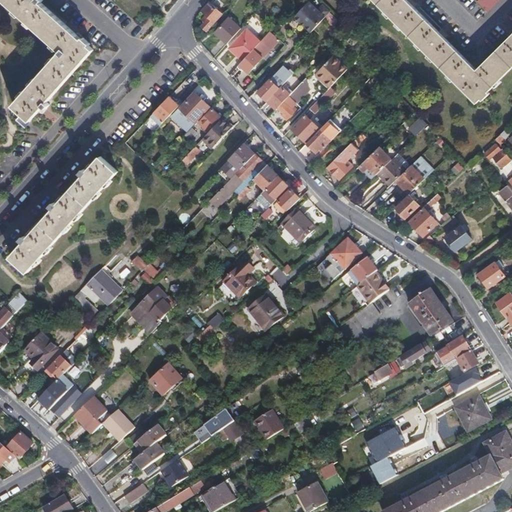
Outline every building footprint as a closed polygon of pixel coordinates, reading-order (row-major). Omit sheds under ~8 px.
[(0,0),(58,52),(9,106),(18,114),(11,121),(20,129),(39,107),(42,110),(46,106),(43,103),(90,51),(86,47),(88,44),(81,37),(78,40),(37,4),(41,1),(39,0),(38,0),(36,3),(33,0),(0,0)] [(374,0),(476,101),(511,65),(511,28),(506,34),(509,37),(477,69),(445,37),(448,34),(441,28),(438,30),(414,6),(416,3),(413,0),(374,0)] [(498,0),(477,0),(488,11),(498,0)] [(294,17),(310,32),(330,12),(323,5),(318,10),(308,2),(294,17)] [(223,14),(211,3),(203,11),(205,13),(201,17),(207,23),(203,27),(208,32),(223,14)] [(238,31),(239,30),(227,18),(214,32),(227,43),(238,31)] [(243,60),(260,42),(246,30),(230,48),(243,60)] [(241,70),(243,68),(249,74),(262,60),(263,58),(259,55),(276,37),(270,31),(260,42),(243,60),(237,67),(241,70)] [(317,73),(331,86),(347,69),(333,56),(317,73)] [(258,91),(268,101),(282,86),(293,74),(283,64),(258,91)] [(287,98),(284,101),(285,102),(279,108),(285,114),(283,115),(287,119),(293,111),(290,107),(296,102),(294,101),(306,87),(301,83),(291,94),(287,98)] [(268,101),(277,109),(284,101),(287,98),(291,94),(282,86),(268,101)] [(370,98),(359,89),(339,112),(351,121),(370,98)] [(171,117),(186,131),(210,106),(195,92),(171,117)] [(179,105),(170,96),(152,114),(157,119),(159,117),(164,122),(179,105)] [(321,96),(310,108),(313,112),(326,100),(321,96)] [(210,132),(222,118),(212,108),(200,122),(210,132)] [(292,128),(306,141),(319,127),(305,115),(292,128)] [(409,129),(418,136),(428,125),(419,117),(409,129)] [(232,127),(222,118),(210,132),(219,141),(232,127)] [(361,132),(367,127),(363,123),(358,129),(361,132)] [(343,129),(334,138),(337,141),(344,134),(346,135),(353,129),(347,124),(343,129)] [(196,131),(192,127),(185,135),(194,143),(198,138),(194,132),(196,131)] [(320,129),(308,141),(316,150),(319,147),(322,150),(332,140),(320,129)] [(505,129),(495,139),(499,145),(511,134),(505,129)] [(330,164),(328,166),(340,178),(353,165),(347,159),(357,149),(354,146),(366,136),(361,132),(330,164)] [(229,182),(256,154),(244,143),(218,171),(229,182)] [(336,148),(331,143),(319,155),(323,160),(336,148)] [(511,159),(502,148),(500,151),(495,145),(484,154),(489,160),(493,157),(502,167),(511,159)] [(379,146),(360,165),(372,179),(373,178),(392,159),(379,146)] [(196,147),(184,160),(188,164),(200,151),(196,147)] [(266,164),(256,154),(229,182),(224,187),(229,192),(242,179),(243,180),(252,172),(255,175),(266,164)] [(377,184),(384,192),(385,191),(396,180),(410,167),(397,154),(392,159),(373,178),(379,183),(377,184)] [(468,165),(474,173),(481,167),(474,158),(468,165)] [(26,273),(117,174),(100,159),(87,173),(85,170),(80,175),(83,178),(56,206),(54,203),(50,207),(53,210),(26,239),(24,236),(21,240),(24,243),(9,257),(26,273)] [(265,188),(278,175),(268,165),(254,179),(265,188)] [(396,180),(409,193),(417,186),(418,185),(425,178),(412,165),(410,167),(396,180)] [(418,185),(417,186),(420,190),(434,177),(430,173),(425,178),(418,185)] [(288,185),(278,175),(265,188),(261,193),(273,203),(277,199),(275,198),(288,185)] [(249,190),(246,186),(236,197),(233,199),(226,207),(229,210),(249,190)] [(511,208),(511,192),(507,186),(498,193),(511,208)] [(284,214),(301,198),(290,188),(274,204),(284,214)] [(273,203),(261,193),(257,197),(268,208),(273,203)] [(428,202),(422,207),(423,209),(410,222),(423,236),(437,222),(426,211),(440,198),(437,193),(428,202)] [(405,218),(419,205),(418,204),(409,195),(396,208),(405,218)] [(419,205),(422,208),(422,207),(428,202),(425,198),(418,204),(419,205)] [(282,224),(300,244),(316,230),(298,210),(282,224)] [(445,216),(437,222),(441,226),(448,220),(445,216)] [(441,226),(446,231),(458,222),(453,216),(448,220),(441,226)] [(472,238),(462,225),(445,238),(455,251),(472,238)] [(429,236),(418,246),(423,249),(433,241),(429,236)] [(363,253),(348,238),(331,254),(345,269),(363,253)] [(141,272),(143,270),(146,268),(136,257),(132,262),(141,273),(141,272)] [(377,270),(368,258),(364,260),(348,273),(358,286),(359,285),(374,273),(377,270)] [(246,291),(247,292),(254,285),(246,277),(254,269),(246,262),(224,282),(239,297),(246,291)] [(504,276),(495,262),(479,274),(488,287),(504,276)] [(143,270),(155,280),(160,275),(149,264),(146,268),(143,270)] [(288,267),(284,271),(287,275),(292,271),(288,267)] [(122,292),(100,271),(87,284),(109,306),(122,292)] [(381,282),(374,273),(359,285),(372,302),(373,302),(384,294),(389,290),(382,281),(381,282)] [(170,287),(176,293),(181,288),(175,282),(170,287)] [(205,287),(201,283),(197,287),(201,292),(205,287)] [(433,336),(455,322),(433,289),(411,303),(432,336),(433,336)] [(21,292),(9,303),(17,312),(29,301),(21,292)] [(84,309),(95,320),(100,315),(84,299),(86,297),(80,292),(73,299),(84,309)] [(498,302),(511,322),(511,295),(511,294),(498,302)] [(177,304),(168,296),(151,313),(159,321),(177,304)] [(258,304),(276,323),(284,317),(268,297),(258,304)] [(73,299),(68,305),(79,316),(84,309),(73,299)] [(383,316),(373,302),(372,302),(371,303),(356,314),(365,329),(383,316)] [(266,331),(276,323),(258,304),(250,310),(266,331)] [(0,331),(14,316),(5,309),(0,314),(0,331)] [(65,322),(59,318),(50,328),(56,332),(65,322)] [(191,328),(187,323),(180,328),(185,333),(191,328)] [(201,332),(196,337),(201,343),(214,330),(214,329),(209,324),(209,325),(201,332)] [(205,347),(219,335),(214,330),(201,343),(205,347)] [(0,353),(10,343),(0,333),(0,353)] [(41,333),(26,350),(32,356),(28,360),(38,370),(58,349),(41,333)] [(470,349),(463,338),(442,351),(448,362),(470,349)] [(424,341),(417,346),(400,356),(407,369),(416,363),(414,360),(430,350),(424,341)] [(72,366),(77,361),(67,350),(61,356),(72,366)] [(479,365),(472,352),(458,360),(466,373),(479,365)] [(61,356),(46,371),(54,379),(56,377),(58,380),(63,376),(72,366),(61,356)] [(393,373),(387,364),(367,377),(372,386),(393,373)] [(161,370),(148,383),(162,397),(178,381),(169,372),(166,375),(161,370)] [(57,382),(67,391),(73,385),(63,376),(58,380),(57,382)] [(55,403),(64,411),(76,400),(67,391),(57,382),(40,400),(49,409),(55,403)] [(491,419),(479,396),(456,408),(467,431),(491,419)] [(92,434),(102,425),(98,420),(108,412),(95,397),(75,416),(92,434)] [(102,425),(119,443),(120,442),(135,429),(118,410),(102,425)] [(267,440),(281,431),(285,428),(273,410),(255,421),(267,440)] [(234,422),(221,431),(230,443),(242,434),(234,422)] [(285,437),(297,430),(293,423),(285,428),(281,431),(285,437)] [(133,443),(141,455),(157,443),(166,436),(157,424),(133,443)] [(360,456),(370,475),(416,450),(405,432),(360,456)] [(491,457),(386,511),(445,511),(505,481),(503,478),(509,475),(507,472),(511,469),(511,441),(507,432),(485,444),(491,457)] [(15,456),(19,459),(34,443),(23,433),(8,449),(15,456)] [(15,456),(8,449),(0,442),(0,465),(6,459),(10,463),(15,456)] [(141,455),(136,460),(143,470),(146,467),(151,463),(163,455),(164,454),(157,443),(141,455)] [(109,464),(118,455),(112,448),(102,457),(109,464)] [(163,455),(151,463),(155,469),(167,460),(163,455)] [(194,470),(188,459),(183,461),(190,473),(194,470)] [(173,464),(157,475),(167,491),(184,480),(173,464)] [(323,479),(338,475),(335,464),(320,468),(323,479)] [(141,471),(121,485),(126,492),(135,486),(135,487),(149,478),(146,475),(149,472),(146,467),(143,470),(141,471)] [(337,498),(346,493),(337,476),(328,481),(337,498)] [(201,481),(205,488),(210,485),(206,478),(201,481)] [(201,481),(193,486),(197,493),(205,488),(201,481)] [(200,497),(208,511),(214,511),(235,501),(225,482),(200,497)] [(130,494),(125,497),(130,504),(149,491),(144,484),(130,494)] [(309,511),(327,502),(318,484),(298,494),(307,511),(309,511)] [(150,511),(166,511),(174,507),(177,511),(182,508),(179,504),(194,495),(189,488),(169,501),(150,511)] [(68,494),(46,506),(48,511),(65,511),(75,506),(68,494)]
